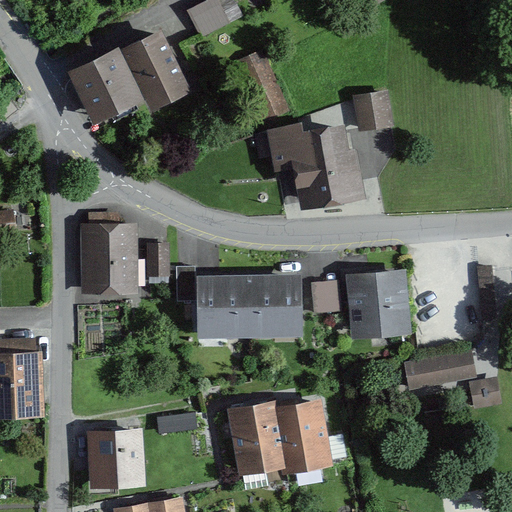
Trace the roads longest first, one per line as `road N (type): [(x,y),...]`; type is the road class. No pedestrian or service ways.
road 1 (unclassified): [(126,180),(207,221),(248,230),(511,222)]
road 2 (residential): [(62,213),(58,511)]
road 3 (residential): [(35,73),(163,0)]
